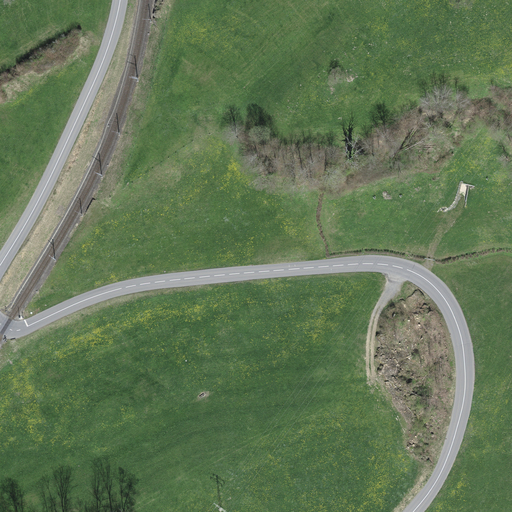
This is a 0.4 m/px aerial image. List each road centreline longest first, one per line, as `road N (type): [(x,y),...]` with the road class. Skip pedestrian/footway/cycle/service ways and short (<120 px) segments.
road 1 (tertiary): [(412,511),(446,460),(465,381),(450,308),(413,272),(360,264),(216,275),(112,290),(16,331),(0,324)]
road 2 (tertiary): [(0,266),(99,69),(120,0)]
